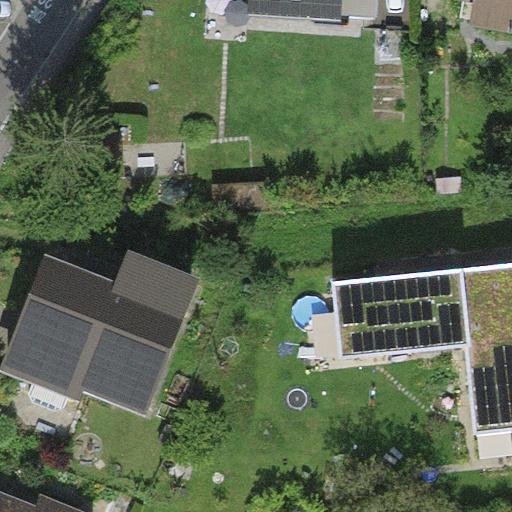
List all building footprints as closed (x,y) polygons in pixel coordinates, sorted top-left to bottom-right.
[(335,0),(240,0),(239,23),(334,30),(335,0)] [(511,0),(468,0),(463,34),(511,41),(511,0)] [(511,435),(511,273),(336,290),(343,360),(469,348),(478,439),(511,435)] [(68,275),(26,379),(134,422),(176,318),(68,275)] [(0,499),(0,511),(62,511),(32,499),(27,511),(0,499)]
